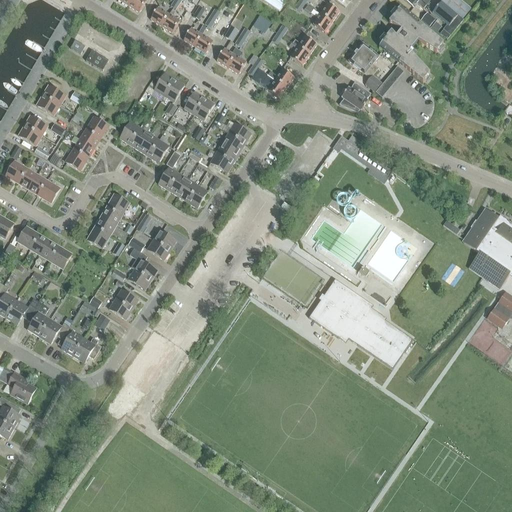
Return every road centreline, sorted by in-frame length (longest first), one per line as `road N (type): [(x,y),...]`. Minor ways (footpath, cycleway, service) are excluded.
road 1 (residential): [(201,232),(111,177),(95,182),(71,220),(54,225),(0,194)]
road 2 (tertiary): [(276,115),(255,111),(80,0)]
road 3 (unclassified): [(511,191),(372,132),(311,118)]
road 4 (residential): [(72,383),(108,372),(201,232)]
road 5 (residential): [(0,133),(80,0)]
road 6 (residential): [(3,506),(72,383)]
road 7 (residential): [(201,232),(276,115)]
road 8 (tertiary): [(311,118),(319,68),(370,0)]
